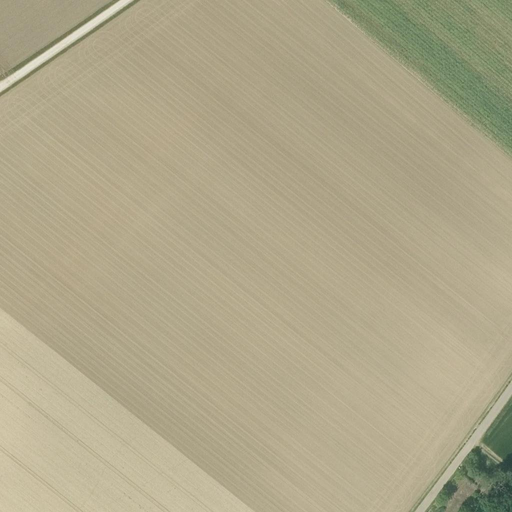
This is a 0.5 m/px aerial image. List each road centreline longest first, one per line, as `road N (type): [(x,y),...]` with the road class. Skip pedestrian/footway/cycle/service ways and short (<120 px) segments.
road 1 (unclassified): [(417,511),(511,385)]
road 2 (track): [(128,0),(0,86)]
